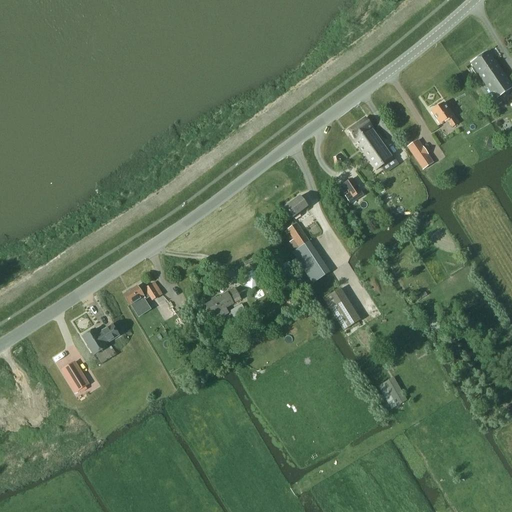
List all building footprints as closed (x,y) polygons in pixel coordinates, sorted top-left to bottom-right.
[(478,75),(496,63),(488,52),(470,64),(473,67),(471,69),(475,75),(477,74),(478,75)] [(511,87),(496,63),(478,75),(495,99),(511,87)] [(452,128),(457,124),(443,104),(430,112),(439,125),(446,120),(452,128)] [(365,118),(359,122),(365,132),(364,135),(384,165),(393,158),(365,118)] [(365,132),(359,122),(348,130),(375,171),(384,165),(364,135),(365,132)] [(485,147),(492,149),(495,140),(488,138),(485,147)] [(411,155),(422,170),(433,163),(422,147),(411,155)] [(352,179),(343,185),(349,193),(345,196),(348,201),(350,204),(358,199),(356,196),(361,192),(352,179)] [(300,197),(285,208),(291,216),(293,218),(294,219),(300,214),(299,213),(307,207),(300,197)] [(313,285),(329,273),(297,224),(285,232),(296,248),(294,249),(296,251),(292,253),(313,285)] [(291,291),(276,269),(267,275),(282,297),(291,291)] [(137,286),(123,294),(130,305),(134,312),(147,304),(144,300),(149,297),(152,301),(158,297),(151,285),(140,292),(137,286)] [(323,298),(332,312),(343,330),(359,320),(338,288),(323,298)] [(226,293),(205,305),(209,312),(212,317),(215,322),(226,315),(223,310),(226,308),(241,300),(234,289),(227,294),(226,293)] [(293,294),(286,299),(289,304),(296,300),(293,294)] [(433,316),(426,320),(434,335),(441,331),(433,316)] [(118,335),(112,324),(100,331),(101,332),(98,334),(95,328),(82,336),(93,354),(106,346),(104,344),(118,335)] [(92,385),(76,361),(64,369),(80,393),(92,385)] [(393,378),(383,383),(396,406),(406,401),(393,378)]
